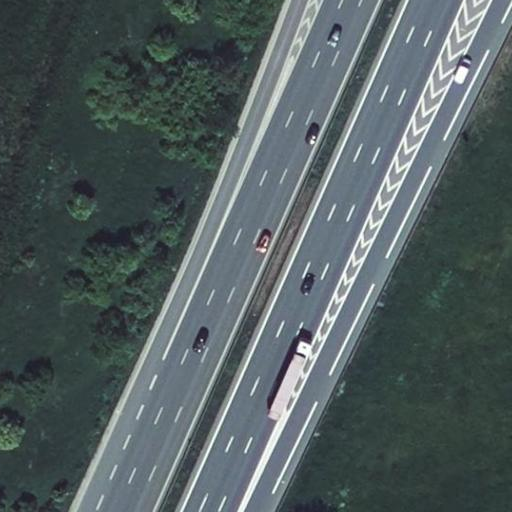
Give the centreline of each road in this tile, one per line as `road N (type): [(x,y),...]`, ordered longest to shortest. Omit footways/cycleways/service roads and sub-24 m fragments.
road 1 (motorway): [(252,511),(503,0)]
road 2 (motorway): [(206,511),(433,0)]
road 3 (motorway): [(350,0),(124,511)]
road 4 (motorway): [(298,0),(100,511)]
